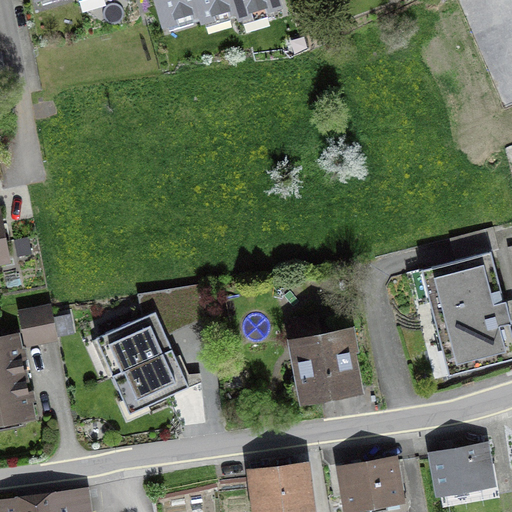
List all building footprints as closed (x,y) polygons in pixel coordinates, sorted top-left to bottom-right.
[(204,22),(198,0),(156,0),(164,32),(204,22)] [(205,27),(243,18),(238,0),(198,0),(204,22),(205,27)] [(238,0),(243,18),(244,21),(284,11),(280,0),(238,0)] [(0,265),(13,263),(2,209),(0,208),(0,265)] [(511,327),(494,254),(427,272),(451,377),(511,359),(511,327)] [(38,312),(44,345),(58,343),(52,309),(38,312)] [(29,348),(44,345),(38,312),(23,315),(29,348)] [(157,314),(93,340),(114,376),(173,349),(157,314)] [(294,340),(305,406),(367,396),(356,330),(294,340)] [(0,385),(31,379),(24,336),(0,339),(0,385)] [(173,349),(114,376),(129,415),(189,388),(173,349)] [(235,359),(224,360),(227,379),(237,378),(235,359)] [(0,429),(39,423),(31,379),(0,385),(0,429)] [(441,497),(495,488),(492,471),(496,470),(492,445),(435,454),(441,497)] [(347,511),(367,511),(407,505),(398,458),(340,469),(347,511)] [(257,511),(319,511),(314,464),(252,471),(257,511)] [(93,511),(91,491),(0,502),(0,511),(93,511)]
